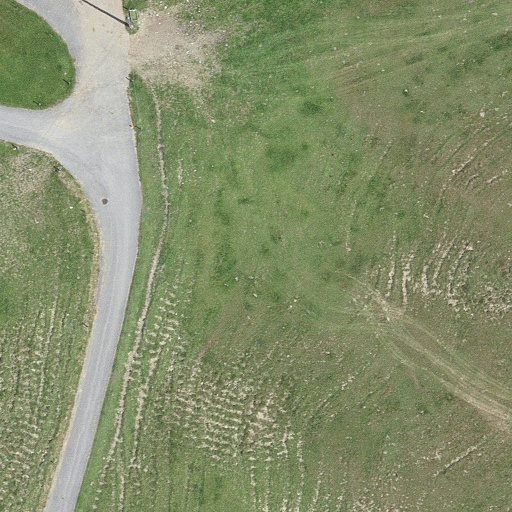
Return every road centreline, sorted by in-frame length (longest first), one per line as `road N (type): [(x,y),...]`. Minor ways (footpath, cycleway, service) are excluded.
road 1 (unclassified): [(56,511),(121,273),(121,187),(88,149),(0,121)]
road 2 (track): [(88,149),(98,0)]
